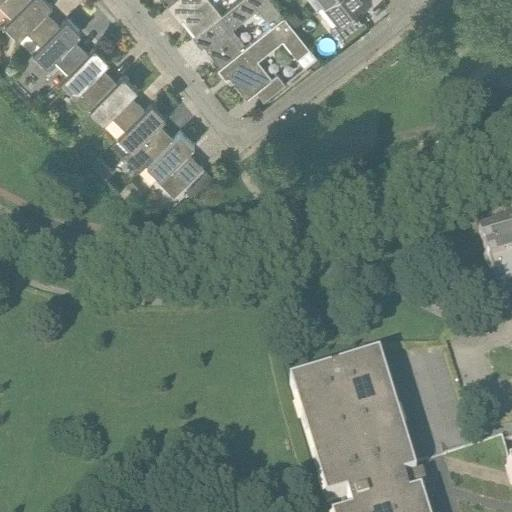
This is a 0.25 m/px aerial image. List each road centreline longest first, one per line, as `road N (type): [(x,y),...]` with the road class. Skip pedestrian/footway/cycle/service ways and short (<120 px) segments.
road 1 (tertiary): [(511,152),(285,235),(193,256),(82,254),(0,222)]
road 2 (residential): [(410,2),(403,21),(241,144),(121,0)]
